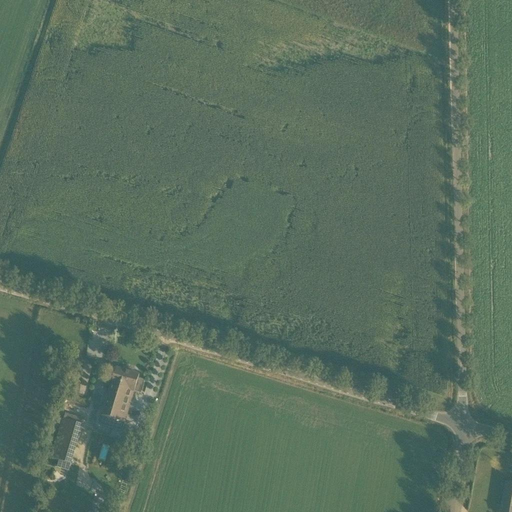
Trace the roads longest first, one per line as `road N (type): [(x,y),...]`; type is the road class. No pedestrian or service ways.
road 1 (unclassified): [(458,415),(0,283)]
road 2 (unclassified): [(458,415),(449,0)]
